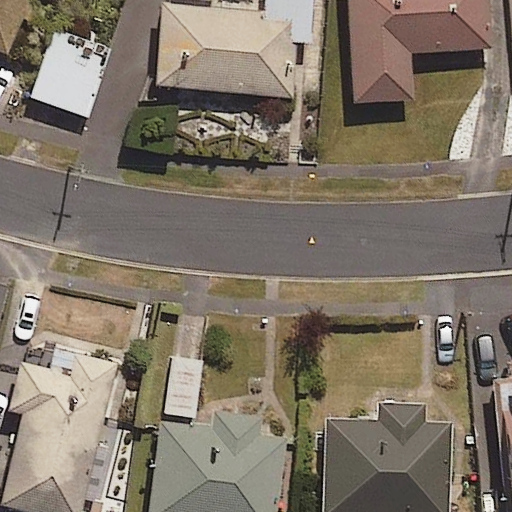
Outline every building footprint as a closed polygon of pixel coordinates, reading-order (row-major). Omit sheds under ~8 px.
[(25,0),(0,0),(0,42),(4,44),(25,0)] [(305,36),(308,0),(259,0),(259,6),(194,0),(157,0),(151,77),(287,90),(292,35),(305,36)] [(345,0),(350,95),(408,93),(405,46),(487,42),(485,0),(345,0)] [(83,113),(106,49),(49,29),(26,93),(83,113)] [(193,414),(203,329),(172,325),(161,410),(193,414)] [(92,441),(108,357),(49,345),(46,359),(15,353),(6,400),(16,402),(0,480),(0,499),(63,511),(77,511),(81,494),(95,497),(105,444),(92,441)] [(511,368),(501,369),(506,445),(509,497),(511,496),(511,368)] [(417,416),(417,401),(372,400),(372,414),(321,413),(317,511),(444,511),(448,417),(417,416)] [(263,415),(209,408),(207,424),(156,417),(143,511),(271,511),(281,433),(260,431),(263,415)]
